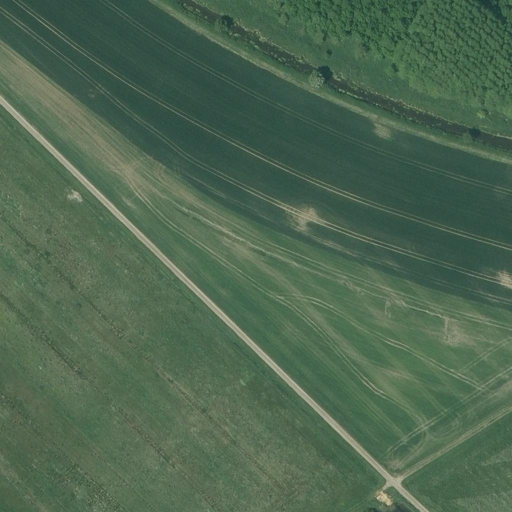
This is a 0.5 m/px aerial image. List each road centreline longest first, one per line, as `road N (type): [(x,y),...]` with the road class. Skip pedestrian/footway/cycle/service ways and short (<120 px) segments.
road 1 (track): [(421,511),(0,95)]
road 2 (track): [(147,0),(333,100),(511,165)]
road 3 (track): [(362,511),(511,418)]
